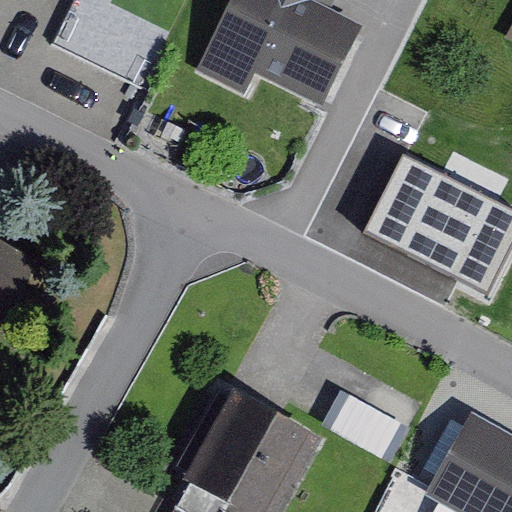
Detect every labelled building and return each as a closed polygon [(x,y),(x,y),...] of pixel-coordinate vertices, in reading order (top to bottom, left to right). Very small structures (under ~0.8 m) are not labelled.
[(338,0),(250,0),(214,69),(271,99),(281,79),(333,107),(377,26),(336,4),(338,0)] [(452,183),(424,246),(478,270),(506,207),(452,183)] [(0,326),(38,253),(0,233),(0,326)] [(289,511),(334,436),(257,391),(205,480),(260,511),(289,511)] [(511,511),(511,424),(484,409),(440,485),(486,511),(511,511)]
